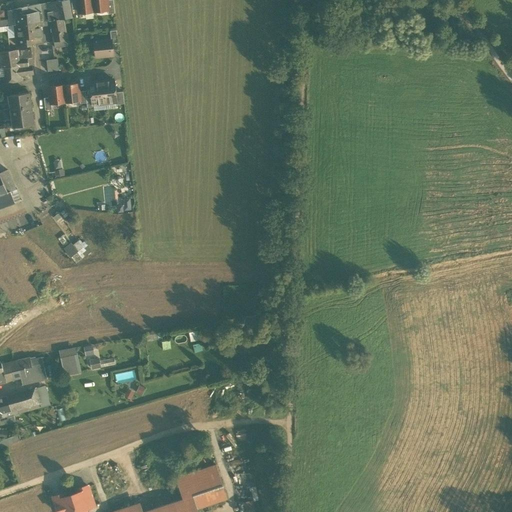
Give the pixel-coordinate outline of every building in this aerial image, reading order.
[(68,0),(66,0),(54,2),(55,11),(47,12),(49,20),(49,21),(51,20),(63,18),(72,17),(68,0)] [(78,13),(93,11),(92,0),(77,0),(78,9),(78,13)] [(92,0),(93,11),(108,10),(107,0),(92,0)] [(46,4),(47,12),(55,11),(54,2),(46,4)] [(40,4),(26,7),(27,14),(38,13),(39,22),(43,21),(43,20),(40,5),(40,4)] [(43,21),(49,20),(47,12),(46,4),(40,5),(43,20),(43,21)] [(28,23),(39,22),(38,13),(27,14),(26,7),(14,9),(16,25),(28,23)] [(51,25),(53,33),(65,31),(63,18),(51,20),(51,25)] [(39,22),(28,23),(30,39),(41,38),(40,26),(39,22)] [(31,45),(30,39),(28,23),(16,25),(15,25),(17,46),(31,45)] [(67,46),(65,31),(53,33),(55,47),(67,46)] [(94,42),(96,57),(113,55),(112,43),(111,40),(94,42)] [(0,52),(2,68),(19,66),(19,60),(17,50),(0,52)] [(32,62),(31,58),(20,59),(19,60),(19,66),(20,67),(28,65),(28,62),(32,62)] [(47,61),(48,71),(58,70),(57,60),(47,61)] [(20,67),(19,66),(2,68),(4,84),(22,81),(21,76),(20,68),(20,67)] [(20,68),(21,76),(33,74),(32,67),(22,68),(20,68)] [(114,80),(102,81),(105,103),(116,102),(117,102),(116,92),(114,80)] [(93,104),(105,103),(102,81),(90,83),(92,95),(93,105),(93,104)] [(78,84),(63,85),(65,102),(80,100),(79,91),(78,84)] [(51,104),(65,102),(63,85),(49,87),(50,97),(50,104),(51,104)] [(92,95),(86,95),(85,91),(79,91),(80,100),(80,103),(87,103),(87,107),(94,107),(93,104),(93,105),(92,95)] [(116,102),(116,104),(124,103),(123,91),(116,92),(117,102),(116,102)] [(10,102),(11,109),(31,106),(29,92),(10,95),(11,102),(10,102)] [(33,124),(31,106),(11,109),(14,126),(23,125),(23,126),(33,124)] [(7,170),(0,173),(0,175),(8,192),(10,191),(16,190),(7,170)] [(10,191),(14,202),(20,200),(16,190),(10,191)] [(14,202),(10,191),(8,192),(0,195),(0,202),(1,206),(2,207),(14,202)] [(71,241),(64,247),(76,263),(92,251),(81,237),(74,243),(71,241)] [(190,340),(199,339),(198,330),(189,332),(190,340)] [(61,358),(64,374),(81,371),(77,354),(61,358)] [(21,378),(22,385),(47,379),(42,357),(31,360),(30,357),(17,361),(21,378)] [(90,361),(92,369),(100,367),(99,359),(90,361)] [(17,361),(9,362),(14,380),(21,378),(17,361)] [(6,382),(14,380),(9,362),(2,364),(6,382)] [(115,373),(118,383),(137,378),(134,369),(115,373)] [(2,398),(7,417),(41,408),(36,388),(2,398)] [(2,441),(5,447),(6,446),(14,443),(11,437),(2,441)] [(176,478),(183,499),(193,495),(197,508),(227,498),(216,464),(176,478)] [(62,511),(64,511),(86,511),(86,509),(95,506),(88,486),(76,490),(77,493),(61,498),(63,504),(55,507),(57,511),(62,511)] [(52,498),(55,507),(63,504),(61,498),(60,495),(52,498)] [(183,499),(143,511),(198,511),(197,508),(193,495),(183,499)] [(258,511),(255,498),(246,501),(248,511),(258,511)] [(140,503),(130,506),(132,511),(143,511),(140,503)]
